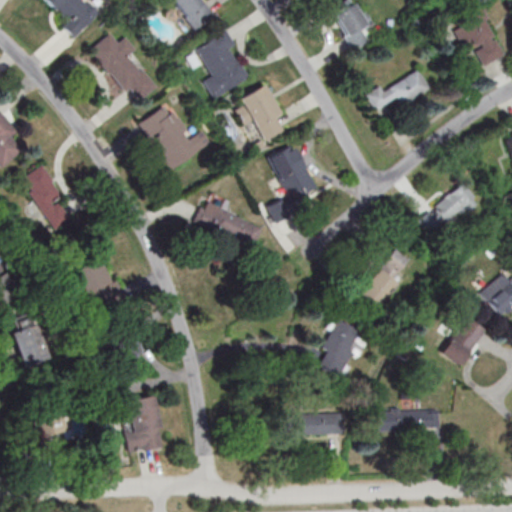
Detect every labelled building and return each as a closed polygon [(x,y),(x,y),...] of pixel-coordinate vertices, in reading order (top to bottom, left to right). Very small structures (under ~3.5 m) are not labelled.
[(41,0),(61,20),(58,22),(72,37),(95,15),(80,0),(41,0)] [(170,0),(200,0),(211,14),(191,29),(181,17),(183,15),(170,0)] [(345,0),(327,10),(350,49),(370,38),(364,27),(368,25),(353,0),(345,0)] [(482,67),(504,55),(478,6),(460,16),(464,24),(453,30),(462,47),(470,43),(482,67)] [(221,26),(232,43),(225,47),(233,60),(235,59),(246,76),(211,98),(200,80),(209,75),(192,48),(201,42),(199,40),(221,26)] [(85,48),(107,30),(115,40),(122,35),(133,48),(125,55),(138,71),(140,69),(152,85),(136,99),(126,87),(122,90),(107,72),(105,74),(85,48)] [(427,87),(417,69),(381,89),(379,86),(364,94),(375,115),(427,87)] [(261,85),(236,99),(241,109),(236,111),(242,125),(251,120),(261,141),(284,129),(261,85)] [(163,172),(207,146),(199,132),(187,139),(166,104),(134,123),(163,172)] [(0,114),(14,131),(9,136),(20,148),(0,165),(0,114)] [(511,162),(511,130),(502,134),(511,162)] [(294,143),(267,155),(289,206),(308,198),(305,193),(314,189),(294,143)] [(55,198),(60,195),(42,165),(20,177),(51,230),(68,220),(55,198)] [(416,219),(431,238),(477,201),(462,183),(416,219)] [(201,200),(192,223),(250,248),(260,225),(201,200)] [(357,296),(376,308),(408,259),(390,247),(357,296)] [(75,269),(89,304),(116,293),(101,258),(75,269)] [(477,294),(498,316),(511,303),(511,276),(508,280),(501,272),(477,294)] [(439,351),(458,365),(484,330),(465,316),(439,351)] [(320,348),(325,350),(317,366),(337,376),(359,332),(334,319),(320,348)] [(8,331),(20,366),(38,359),(26,324),(8,331)] [(143,372),(133,335),(110,341),(119,378),(143,372)] [(160,447),(152,395),(116,401),(124,453),(160,447)] [(61,401),(30,406),(37,453),(67,449),(61,401)] [(376,431),(439,429),(438,408),(376,410),(376,431)] [(285,434),(338,434),(338,413),(285,413),(285,434)]
